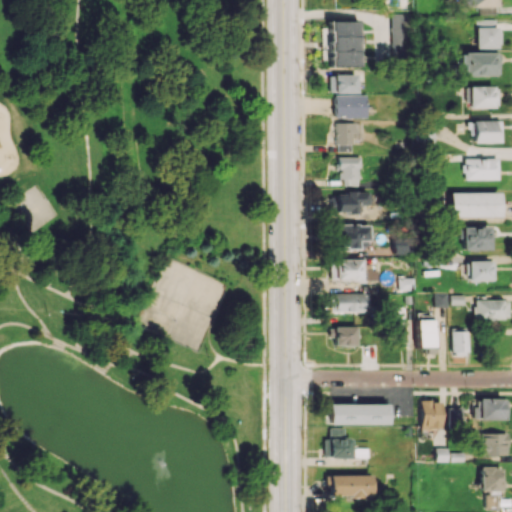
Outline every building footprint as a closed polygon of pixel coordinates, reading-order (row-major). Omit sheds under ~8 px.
[(495,0),(461,0),(462,6),(477,6),(477,14),(496,14),(495,0)] [(406,59),(407,13),(390,13),(389,58),(406,59)] [(494,19),(474,19),(474,47),(498,48),(498,38),(494,38),(494,19)] [(356,21),(326,21),(327,65),(356,65),(356,21)] [(460,75),(496,76),(497,52),(460,51),(460,75)] [(355,93),(354,74),(327,75),(327,93),(355,93)] [(466,86),(467,107),(496,107),(495,86),(466,86)] [(365,95),(333,94),(332,117),(365,118),(365,95)] [(499,120),(470,120),(470,142),(498,143),(499,120)] [(351,151),(351,140),(361,140),(361,122),(334,122),(334,151),(351,151)] [(433,126),(417,125),(417,141),(432,141),(433,126)] [(342,185),(359,185),(358,156),(336,156),(336,179),(342,179),(342,185)] [(495,180),(495,158),(461,158),(461,179),(495,180)] [(330,212),(355,213),(356,205),(370,205),(370,191),(344,191),(344,197),(330,197),(330,212)] [(496,192),(447,192),(447,216),(496,217),(496,192)] [(368,224),(334,223),(333,248),(367,248),(368,224)] [(459,249),(487,250),(487,226),(460,226),(459,249)] [(407,253),(407,243),(392,244),(392,254),(407,253)] [(328,279),(360,280),(361,259),(329,258),(328,279)] [(492,280),(491,260),(464,261),(465,280),(492,280)] [(413,290),(413,277),(397,277),(397,290),(413,290)] [(329,311),(362,311),(362,292),(329,293),(329,311)] [(462,293),(433,293),(433,307),(447,307),(447,304),(462,304),(462,293)] [(506,318),(507,300),(474,299),(473,317),(506,318)] [(405,307),(389,308),(391,346),(406,346),(405,307)] [(415,319),(414,345),(423,346),(423,353),(432,353),(432,319),(415,319)] [(356,326),(332,326),(332,345),(355,346),(356,326)] [(466,331),(450,330),(449,353),(466,354),(466,331)] [(504,420),(505,398),(472,398),(472,419),(504,420)] [(417,429),(439,429),(439,400),(417,400),(417,429)] [(325,423),(385,424),(385,403),(325,402),(325,423)] [(447,429),(460,429),(461,406),(447,406),(447,429)] [(343,427),(327,428),(327,439),(322,439),(322,458),(350,457),(349,437),(343,437),(343,427)] [(505,455),(505,433),(477,433),(477,455),(505,455)] [(433,461),(446,461),(445,448),(433,448),(433,461)] [(500,467),(478,467),(477,490),(499,491),(500,467)] [(371,475),(327,474),(327,495),(370,496),(371,475)] [(482,493),(483,508),(496,508),(496,500),(495,500),(495,493),(482,493)]
